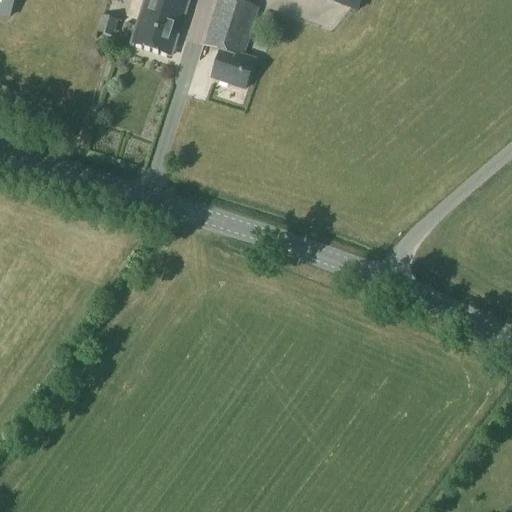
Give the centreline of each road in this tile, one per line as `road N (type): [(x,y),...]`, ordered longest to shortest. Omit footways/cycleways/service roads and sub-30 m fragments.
road 1 (unclassified): [(380,281),(0,151)]
road 2 (unclassified): [(380,281),(427,224),(511,150)]
road 3 (unclassified): [(511,351),(380,281)]
